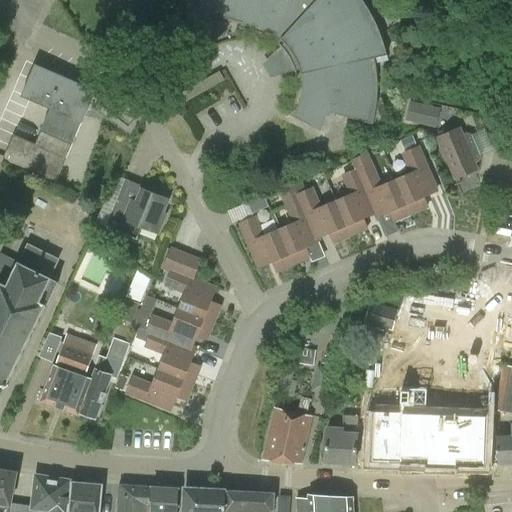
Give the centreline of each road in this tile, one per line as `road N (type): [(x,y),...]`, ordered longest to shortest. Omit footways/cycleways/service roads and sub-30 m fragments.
road 1 (residential): [(262,316),(137,94),(104,64),(28,31),(18,5),(5,0)]
road 2 (residential): [(262,316),(411,247),(511,259)]
road 3 (residential): [(213,456),(175,469),(0,448)]
road 4 (residential): [(424,484),(255,475),(213,456)]
road 5 (residential): [(213,456),(223,401),(262,316)]
